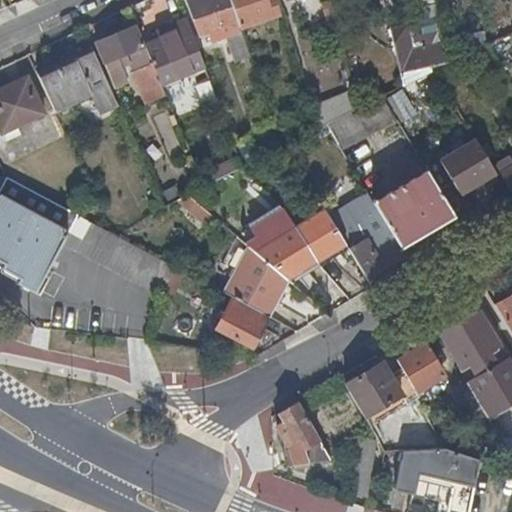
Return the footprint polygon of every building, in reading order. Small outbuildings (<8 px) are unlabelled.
[(228,0),(184,0),(198,34),(221,26),(233,60),(248,55),(238,27),(228,0)] [(228,0),(238,27),(275,14),(270,0),(228,0)] [(422,33),(439,29),(434,3),(421,6),(423,19),(419,19),(422,33)] [(159,35),(143,43),(151,61),(160,83),(203,65),(184,15),(156,27),(159,35)] [(324,35),(335,32),(331,17),(320,20),(324,35)] [(143,43),(135,23),(95,40),(108,69),(120,63),(121,63),(128,60),(125,50),(143,43)] [(445,62),(439,29),(422,33),(408,36),(405,25),(389,29),(401,85),(432,70),(431,65),(445,62)] [(485,43),(483,29),(464,33),(468,51),(485,43)] [(151,61),(143,43),(125,50),(128,60),(133,69),(151,61)] [(90,45),(36,70),(54,109),(90,93),(99,111),(117,103),(90,45)] [(133,69),(128,60),(121,63),(125,74),(133,71),(133,69)] [(160,83),(151,61),(133,69),(133,71),(145,99),(163,92),(160,83)] [(120,63),(108,69),(117,87),(129,83),(120,63)] [(26,75),(0,86),(0,128),(1,131),(42,111),(26,75)] [(339,146),(395,118),(381,96),(381,95),(357,107),(325,123),(339,146)] [(325,123),(357,107),(355,97),(314,112),(318,127),(325,123)] [(494,171),(474,138),(439,159),(459,193),(445,201),(453,214),(457,222),(475,211),(463,190),(494,171)] [(238,146),(246,163),(259,156),(251,140),(238,146)] [(511,158),(509,153),(493,163),(510,190),(511,189),(511,158)] [(335,165),(350,190),(361,183),(346,159),(335,165)] [(184,193),(174,198),(206,226),(222,206),(214,195),(228,189),(217,166),(199,173),(204,183),(202,184),(188,191),(185,193),(184,193)] [(374,197),(371,199),(385,222),(399,246),(453,214),(445,201),(426,170),(375,198),(374,197)] [(0,261),(3,263),(1,268),(19,278),(17,282),(34,292),(61,243),(160,295),(177,267),(112,232),(111,233),(110,233),(109,232),(110,231),(93,222),(93,223),(92,223),(91,222),(91,221),(5,174),(4,175),(3,175),(2,174),(3,173),(0,171),(0,261)] [(184,193),(177,179),(158,188),(165,203),(174,198),(184,193)] [(351,200),(366,191),(361,183),(350,190),(345,192),(350,201),(351,200)] [(385,222),(371,199),(366,191),(351,200),(370,231),(385,222)] [(370,231),(351,200),(350,201),(340,207),(360,240),(364,237),(363,235),(370,231)] [(323,207),(253,249),(286,277),(345,243),(327,215),(323,207)] [(360,240),(340,207),(327,215),(345,243),(347,247),(360,240)] [(399,246),(385,222),(370,231),(363,235),(364,237),(365,237),(378,258),(399,246)] [(378,258),(365,237),(364,237),(360,240),(347,247),(370,286),(409,263),(399,246),(378,258)] [(253,249),(247,244),(222,291),(266,314),(287,278),(286,277),(253,249)] [(511,295),(496,305),(511,332),(511,295)] [(265,316),(230,297),(213,326),(249,345),(265,316)] [(479,311),(441,333),(461,368),(472,361),(480,375),(501,363),(502,361),(503,356),(503,352),(503,350),(479,311)] [(424,343),(397,359),(402,367),(416,391),(443,375),(424,343)] [(369,414),(400,395),(405,404),(417,397),(419,396),(416,391),(402,367),(389,375),(382,363),(355,378),(354,376),(344,382),(369,427),(374,424),(369,414)] [(511,381),(501,363),(480,375),(467,383),(481,406),(511,388),(511,381)] [(467,383),(466,382),(451,391),(466,417),(481,408),(481,406),(467,383)] [(374,424),(405,404),(400,395),(369,414),(374,424)] [(314,430),(298,404),(279,415),(284,422),(277,427),(290,448),(289,449),(294,464),(331,460),(314,430)] [(379,439),(362,436),(352,493),(369,496),(379,439)] [(511,440),(499,438),(500,440),(501,439),(502,440),(502,441),(501,442),(511,460),(511,440)] [(449,511),(468,511),(478,466),(404,451),(395,491),(415,495),(420,474),(455,481),(448,511),(449,511)]
